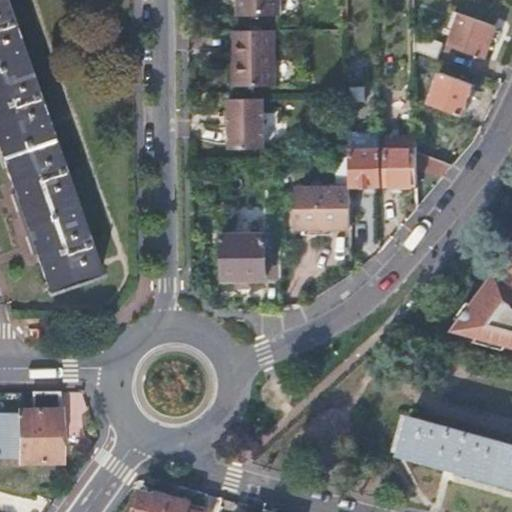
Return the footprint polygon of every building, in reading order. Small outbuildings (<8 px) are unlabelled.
[(2,0),(0,0),(0,152),(49,293),(99,276),(2,0)] [(280,0),(236,0),(236,13),(281,13),(280,0)] [(496,29),(460,17),(450,47),(485,60),(496,29)] [(275,30),(234,29),(235,83),(276,84),(275,30)] [(443,48),(415,39),(416,56),(438,64),(443,48)] [(476,88),(440,75),(430,107),(466,119),(476,88)] [(265,98),(229,97),(230,146),(265,146),(265,98)] [(417,137),(387,138),(388,187),(418,187),(417,170),(417,156),(417,137)] [(381,147),(350,147),(350,184),(350,188),(381,188),(381,147)] [(417,170),(445,177),(455,165),(417,156),(417,170)] [(297,225),(351,226),(350,188),(350,184),(297,184),(297,225)] [(267,278),(281,279),(280,249),(267,249),(266,235),(221,235),(221,281),(266,281),(267,278)] [(511,254),(456,329),(479,335),(474,341),(504,349),(508,343),(511,344),(511,254)] [(485,368),(472,364),(469,375),(482,379),(485,368)] [(58,390),(30,390),(30,407),(16,407),(16,411),(0,411),(0,457),(17,457),(17,461),(59,460),(58,390)] [(511,445),(408,417),(397,455),(511,485),(511,445)] [(168,511),(172,497),(154,493),(153,496),(139,492),(133,511),(168,511)] [(189,502),(172,497),(168,511),(196,511),(188,509),(189,502)]
